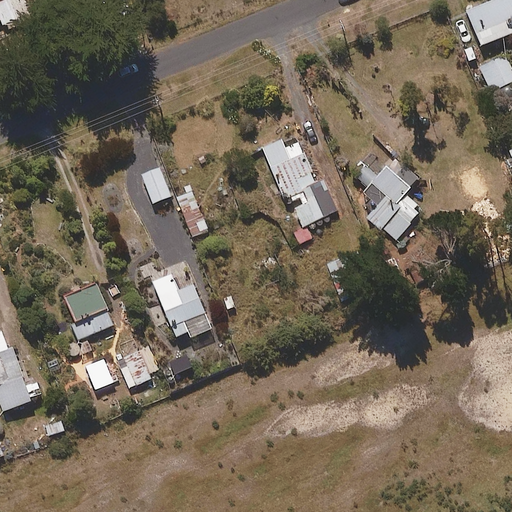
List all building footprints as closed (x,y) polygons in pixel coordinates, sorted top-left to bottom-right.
[(0,0),(0,18),(2,18),(4,25),(29,16),(23,0),(0,0)] [(511,0),(490,0),(466,10),(480,44),(511,30),(511,22),(510,19),(511,17),(511,0)] [(511,65),(507,54),(482,65),(493,90),(511,81),(511,65)] [(317,182),(299,142),(286,148),(281,139),(263,148),(286,197),(289,203),(300,197),(303,205),(292,210),(300,227),(337,209),(323,179),(317,182)] [(397,202),(404,193),(418,175),(403,164),(397,171),(386,163),(371,182),(388,194),(397,202)] [(171,195),(161,167),(143,173),(153,202),(171,195)] [(209,229),(192,190),(176,197),(193,236),(209,229)] [(397,202),(388,194),(370,217),(397,239),(422,207),(404,193),(397,202)] [(362,249),(325,263),(340,300),(377,286),(362,249)] [(153,280),(176,336),(189,331),(191,336),(213,328),(194,281),(178,288),(172,273),(153,280)] [(114,325),(98,284),(65,296),(81,337),(114,325)] [(0,399),(4,410),(31,400),(30,397),(41,393),(37,380),(26,384),(13,347),(8,349),(2,331),(0,331),(0,399)] [(158,368),(148,345),(122,357),(138,392),(154,385),(149,372),(158,368)] [(121,382),(109,360),(90,372),(102,393),(121,382)]
